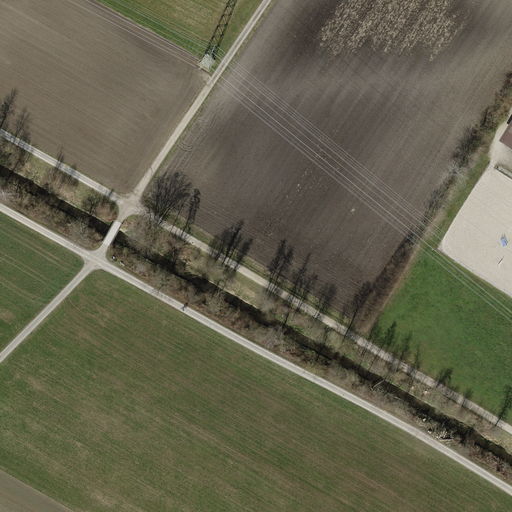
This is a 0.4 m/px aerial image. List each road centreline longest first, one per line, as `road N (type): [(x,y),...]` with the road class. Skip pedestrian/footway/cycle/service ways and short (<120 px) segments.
road 1 (track): [(511,430),(0,133)]
road 2 (track): [(0,206),(511,492)]
road 3 (track): [(268,0),(96,260),(0,359)]
